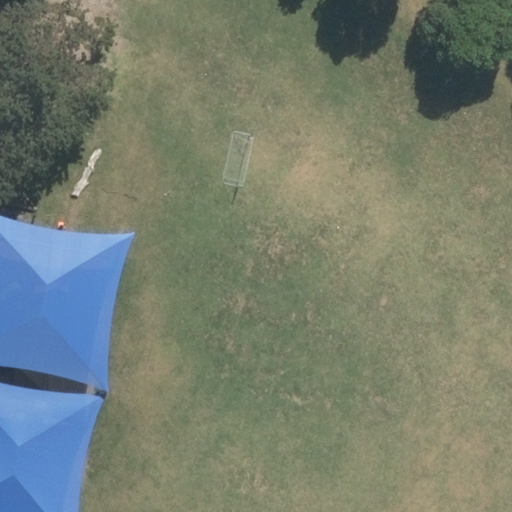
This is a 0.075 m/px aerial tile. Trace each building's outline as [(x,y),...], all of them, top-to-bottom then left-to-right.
[(423,149),(462,177),(503,120),(464,92),(474,79),(365,0),(167,0),(406,173),(423,149)] [(398,181),(158,12),(91,108),(331,277),(398,181)] [(511,141),(462,213),(511,248),(511,141)] [(0,511),(68,511),(118,232),(0,210),(0,511)] [(420,239),(386,214),(331,288),(365,313),(420,239)] [(511,257),(460,221),(394,315),(511,398),(511,257)]
